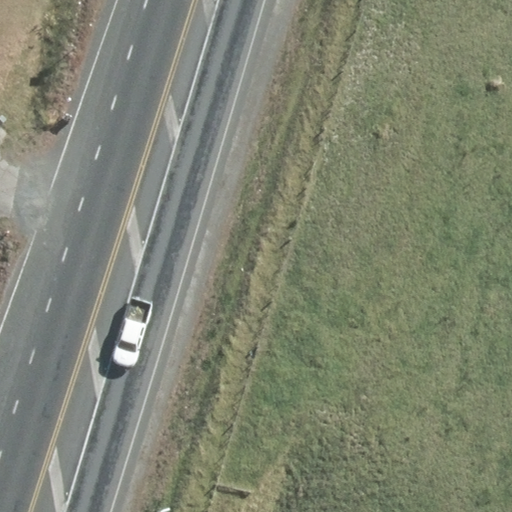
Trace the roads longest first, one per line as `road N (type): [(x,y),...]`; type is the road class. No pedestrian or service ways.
road 1 (secondary): [(52,511),(209,0)]
road 2 (track): [(123,277),(0,161)]
